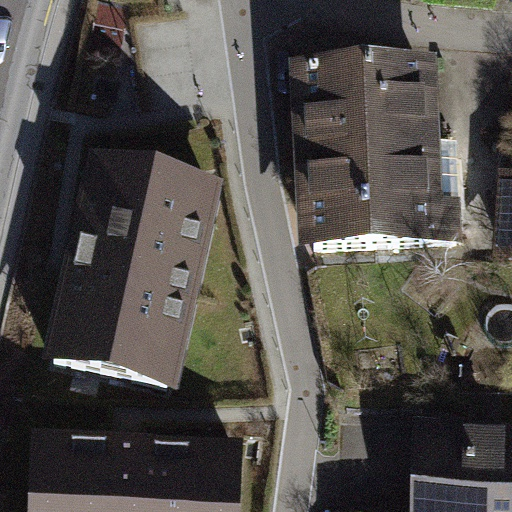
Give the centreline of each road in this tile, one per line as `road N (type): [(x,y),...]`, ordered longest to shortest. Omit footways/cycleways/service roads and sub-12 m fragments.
road 1 (residential): [(243,0),(263,180),(305,395),(290,511)]
road 2 (residential): [(316,0),(363,17),(511,35)]
